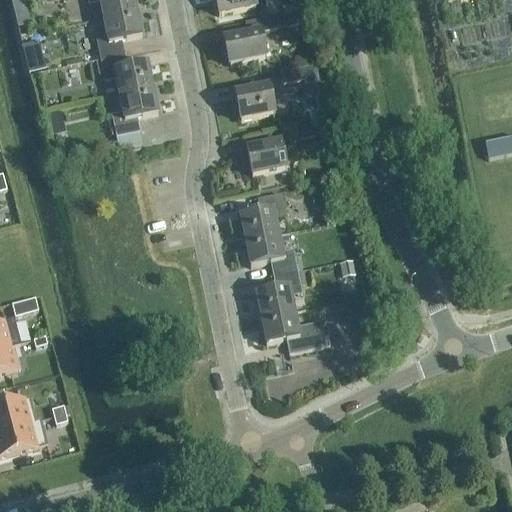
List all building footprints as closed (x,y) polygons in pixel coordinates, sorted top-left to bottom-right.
[(28,0),(13,0),(17,25),(32,24),(28,0)] [(103,23),(139,16),(138,12),(135,13),(132,0),(61,0),(62,2),(70,0),(86,0),(88,5),(88,8),(99,6),(103,23)] [(214,0),(219,20),(255,13),(252,0),(214,0)] [(100,64),(124,59),(121,46),(141,41),(137,19),(139,19),(139,16),(103,23),(106,40),(95,42),(98,55),(80,59),(82,68),(100,64)] [(273,35),(302,28),(300,16),(270,22),(273,35)] [(229,70),(265,62),(260,36),(223,44),(229,70)] [(27,44),(30,72),(46,70),(43,42),(27,44)] [(119,100),(155,93),(154,89),(151,90),(147,68),(126,72),(124,59),(100,64),(104,86),(115,83),(119,100)] [(304,72),(306,84),(308,95),(317,93),(313,70),(304,72)] [(282,89),(306,84),(304,72),(280,77),(282,89)] [(271,107),(268,92),(235,98),(240,126),(273,120),(273,119),(288,117),(286,104),(271,107)] [(155,93),(119,100),(122,117),(111,119),(118,153),(142,148),(137,123),(157,119),(153,97),(155,96),(155,93)] [(511,118),(511,97),(486,104),(490,123),(511,118)] [(298,144),(325,138),(322,126),(295,131),(298,144)] [(511,142),(484,148),(487,164),(511,159),(511,142)] [(252,181),(286,174),(281,146),(246,153),(252,181)] [(491,183),(493,192),(506,189),(505,180),(491,183)] [(328,211),(325,196),(311,199),(314,214),(328,211)] [(242,247),(278,240),(275,223),(286,221),(281,199),(257,203),(260,217),(239,221),(244,243),(241,244),(242,247)] [(273,281),(297,276),(292,254),(282,257),(278,240),(242,247),(243,250),(245,250),(250,272),(270,268),(273,281)] [(258,324),(294,317),(291,300),(301,298),(297,276),(273,281),(276,294),(255,298),(260,320),(257,321),(258,324)] [(12,310),(15,322),(37,316),(34,304),(12,310)] [(294,317),(258,324),(259,328),(261,327),(266,349),(286,345),(288,359),(325,351),(320,327),(297,332),(294,317)] [(0,353),(14,350),(14,352),(21,351),(14,324),(0,327),(0,353)] [(33,345),(35,353),(47,350),(45,342),(33,345)] [(14,350),(0,353),(0,380),(20,375),(14,352),(14,350)] [(157,371),(167,369),(164,355),(154,357),(157,371)] [(36,425),(30,402),(0,409),(0,437),(37,428),(36,425)] [(53,422),(65,419),(63,411),(51,415),(53,422)] [(67,427),(65,419),(53,422),(56,430),(67,427)] [(0,437),(0,463),(48,451),(41,424),(36,425),(37,428),(0,437)]
